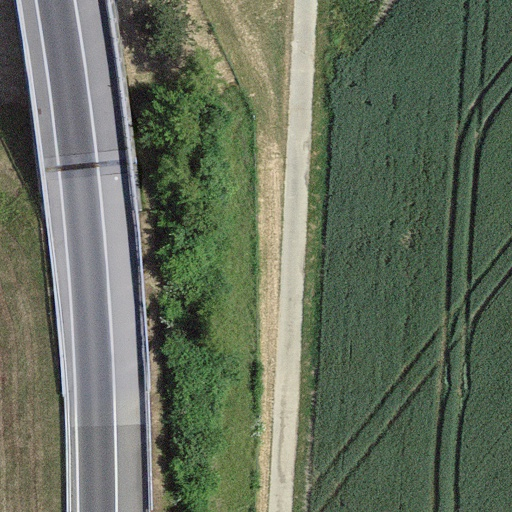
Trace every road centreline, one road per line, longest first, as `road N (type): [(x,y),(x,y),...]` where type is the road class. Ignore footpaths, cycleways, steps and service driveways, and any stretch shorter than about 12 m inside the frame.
road 1 (motorway): [(98,511),(89,276),(56,0)]
road 2 (track): [(281,511),(307,0)]
